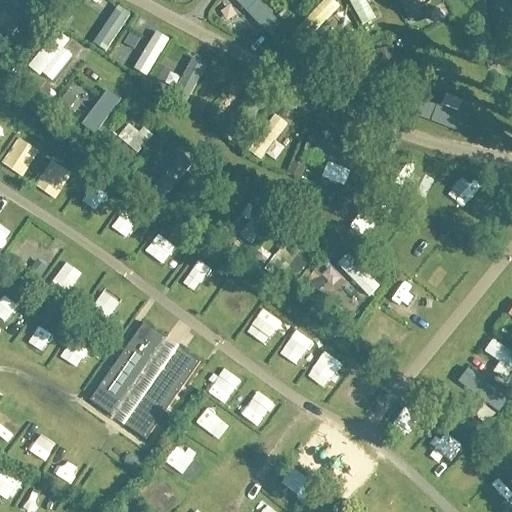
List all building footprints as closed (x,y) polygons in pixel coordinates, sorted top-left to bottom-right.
[(20,0),(0,0),(0,1),(20,17),(28,6),(20,0)] [(258,0),(236,0),(247,11),(246,12),(269,35),(281,24),(258,0)] [(351,0),(360,18),(370,14),(363,0),(351,0)] [(104,48),(123,18),(109,9),(94,32),(82,24),(78,31),(104,48)] [(166,30),(142,61),(151,68),(175,37),(166,30)] [(46,74),(72,42),(60,32),(34,64),(46,74)] [(175,97),(190,103),(207,62),(193,56),(175,97)] [(88,88),(79,96),(96,118),(106,110),(88,88)] [(224,127),(237,139),(268,104),(255,92),(224,127)] [(432,105),(416,99),(410,114),(457,132),(463,116),(433,104),(432,105)] [(120,138),(143,152),(153,136),(130,121),(120,138)] [(6,165),(20,173),(32,153),(18,145),(6,165)] [(248,209),(232,227),(252,244),(268,226),(248,209)] [(393,214),(379,229),(390,240),(404,225),(393,214)] [(0,247),(11,237),(0,225),(0,247)] [(159,232),(145,253),(159,263),(174,242),(159,232)] [(434,234),(426,248),(468,272),(476,257),(434,234)] [(400,261),(416,268),(422,256),(406,248),(400,261)] [(436,278),(445,266),(432,257),(424,269),(436,278)] [(354,260),(344,267),(352,279),(362,272),(354,260)] [(61,273),(78,280),(82,270),(65,263),(61,273)] [(406,270),(399,279),(433,309),(440,300),(406,270)] [(356,303),(366,295),(354,279),(344,287),(356,303)] [(428,288),(443,298),(449,289),(434,279),(428,288)] [(397,287),(366,317),(379,330),(410,301),(397,287)] [(99,300),(116,309),(122,299),(105,290),(99,300)] [(0,293),(0,328),(4,331),(21,306),(1,292),(0,293)] [(28,332),(41,343),(54,328),(41,317),(28,332)] [(111,416),(112,416),(140,377),(154,357),(167,338),(145,323),(132,341),(118,361),(90,401),(111,416)] [(300,329),(290,349),(309,359),(319,339),(300,329)] [(61,357),(79,367),(90,350),(72,339),(61,357)] [(175,353),(124,425),(146,441),(201,362),(179,347),(175,353)] [(511,401),(511,366),(497,359),(493,366),(496,367),(485,387),(511,401)] [(361,372),(354,381),(373,395),(380,386),(361,372)] [(425,418),(405,426),(412,446),(433,438),(425,418)] [(0,429),(0,442),(6,446),(12,438),(0,429)] [(40,435),(25,458),(40,468),(55,444),(40,435)] [(456,442),(436,463),(450,475),(469,454),(456,442)] [(178,443),(169,458),(187,468),(196,453),(178,443)] [(211,447),(191,475),(207,486),(227,459),(211,447)] [(0,486),(11,490),(17,472),(0,465),(0,486)] [(496,488),(498,491),(504,486),(487,466),(471,480),(486,497),(496,488)] [(124,475),(115,489),(123,495),(133,481),(124,475)] [(164,508),(175,492),(154,478),(143,494),(164,508)]
